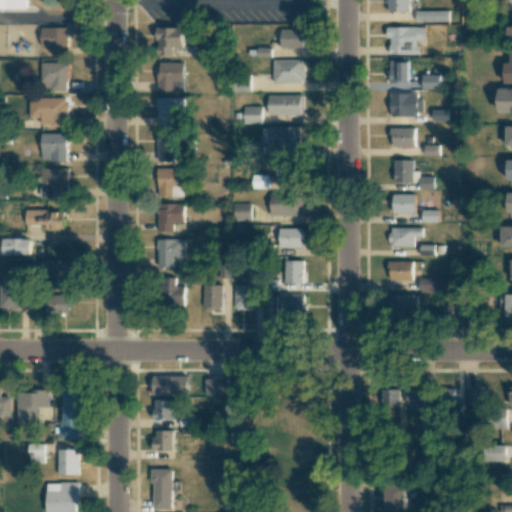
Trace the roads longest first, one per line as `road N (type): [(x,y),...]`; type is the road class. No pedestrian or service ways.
road 1 (residential): [(344,0),(347,511)]
road 2 (tertiary): [(511,355),(116,351)]
road 3 (tertiary): [(114,0),(116,351)]
road 4 (residential): [(116,351),(116,511)]
